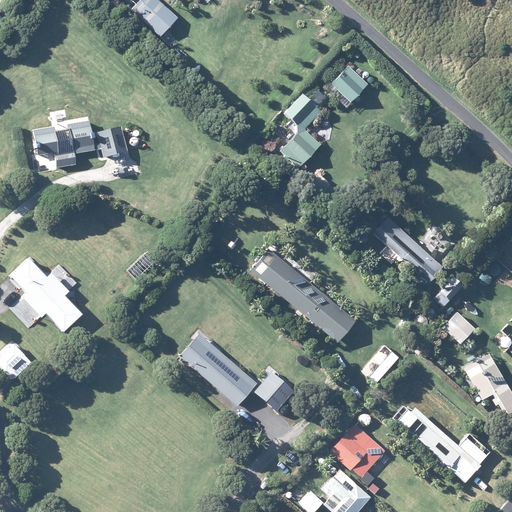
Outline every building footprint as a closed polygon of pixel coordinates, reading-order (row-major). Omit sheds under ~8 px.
[(137,0),(129,9),(158,36),(174,18),(155,0),(137,0)] [(349,63),(326,87),(347,107),(370,83),(349,63)] [(294,133),(277,150),(283,155),(281,157),(285,160),(287,158),(295,167),(317,145),(303,130),(303,126),(318,111),(311,104),(320,95),(315,90),(305,100),(299,94),(282,111),(294,124),(294,133)] [(56,167),(74,164),(72,153),(100,148),(102,156),(125,150),(119,126),(96,132),(99,143),(92,144),(88,120),(67,124),(67,129),(53,131),(52,126),(32,130),(37,155),(53,152),(56,167)] [(298,172),(288,162),(282,169),(292,179),(298,172)] [(316,175),(304,188),(324,207),(336,194),(327,186),(327,185),(316,175)] [(370,233),(425,283),(439,267),(385,218),(370,233)] [(247,270),(334,342),(352,320),(304,282),(309,276),(303,271),(299,277),(292,271),(298,265),(272,244),(267,250),(265,249),(247,270)] [(82,312),(64,293),(68,289),(50,270),(46,273),(29,255),(10,272),(27,291),(21,296),(40,316),(46,311),(63,329),(82,312)] [(457,344),(472,328),(454,312),(440,327),(457,344)] [(179,355),(236,404),(256,381),(199,331),(179,355)] [(0,354),(0,365),(13,379),(31,360),(12,342),(0,354)] [(480,400),(501,389),(490,368),(468,379),(480,400)] [(271,370),(253,390),(275,410),(293,389),(271,370)] [(495,404),(502,416),(511,410),(511,405),(504,392),(495,397),(498,402),(495,404)] [(451,451),(401,406),(389,419),(416,443),(414,445),(418,449),(420,447),(437,462),(435,464),(439,467),(441,465),(461,483),(473,471),(471,469),(485,453),(465,435),(451,451)] [(330,451),(360,478),(384,451),(354,424),(330,451)] [(321,506),(328,511),(356,511),(368,498),(337,471),(320,490),(328,498),(321,506)] [(297,503),(305,511),(310,511),(320,503),(308,491),(297,503)]
